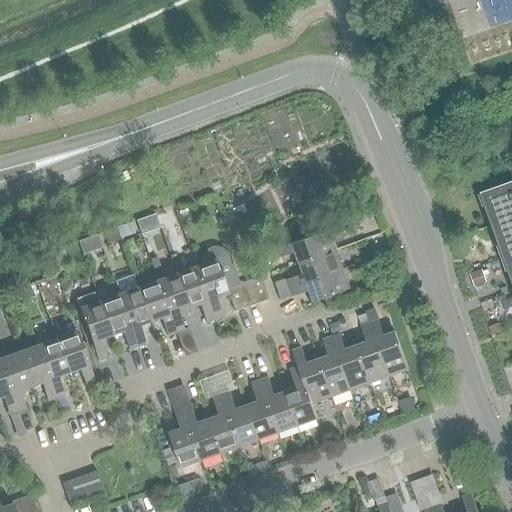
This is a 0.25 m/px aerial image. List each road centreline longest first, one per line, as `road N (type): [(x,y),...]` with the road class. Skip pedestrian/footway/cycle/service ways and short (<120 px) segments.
road 1 (tertiary): [(478,408),(379,139),(348,83),(303,71),(150,127)]
road 2 (residential): [(194,511),(478,408)]
road 3 (tertiary): [(0,189),(150,127)]
road 4 (tertiary): [(150,127),(0,164)]
